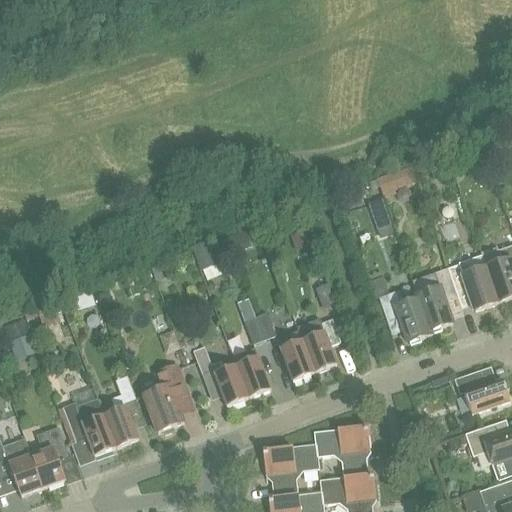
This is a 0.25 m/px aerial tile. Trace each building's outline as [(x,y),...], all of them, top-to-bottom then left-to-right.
[(444,159),(429,163),(435,183),(450,179),(444,159)] [(391,179),(379,183),(385,200),(397,196),(396,192),(391,179)] [(382,201),(368,206),(375,228),(390,223),(382,201)] [(306,232),(290,238),(295,254),(312,247),(306,232)] [(245,235),(229,242),(235,256),(251,249),(245,235)] [(210,247),(208,242),(191,250),(192,254),(195,261),(213,254),(210,247)] [(511,249),(483,260),(486,271),(499,307),(511,301),(511,249)] [(167,263),(151,269),(157,284),(173,278),(167,263)] [(472,276),(468,265),(447,272),(456,295),(467,292),(472,308),(475,315),(499,307),(486,271),(472,276)] [(443,300),(456,295),(447,272),(427,279),(427,280),(412,285),(419,303),(430,335),(453,327),(451,323),(443,300)] [(328,287),(316,292),(323,310),(335,306),(328,287)] [(108,292),(98,296),(102,306),(112,301),(108,292)] [(432,338),(430,335),(419,303),(404,308),(399,294),(379,301),(392,338),(404,334),(408,346),(432,338)] [(76,302),(66,305),(69,315),(79,312),(76,302)] [(60,324),(54,306),(37,312),(44,330),(60,324)] [(253,348),(264,344),(255,321),(252,314),(241,318),(253,348)] [(267,316),(255,321),(264,344),(276,339),(267,316)] [(4,330),(11,347),(31,340),(25,322),(4,330)] [(314,340),(302,344),(315,377),(337,369),(330,350),(341,346),(332,323),(321,327),(319,323),(313,326),(311,332),(314,340)] [(293,385),(315,377),(302,344),(290,349),(287,340),(277,343),(293,385)] [(221,365),(211,368),(205,350),(193,355),(202,378),(213,374),(227,410),(249,402),(236,369),(224,374),(221,365)] [(255,352),(245,355),(233,360),(236,369),(249,402),(271,394),(255,352)] [(191,406),(177,368),(155,377),(161,392),(144,399),(158,437),(161,435),(165,438),(172,435),(173,431),(184,427),(178,411),(191,406)] [(508,382),(503,384),(502,381),(490,385),(486,372),(454,383),(460,398),(464,396),(472,418),(510,405),(505,391),(510,390),(508,382)] [(116,415),(104,419),(117,452),(139,444),(125,407),(136,403),(127,380),(116,384),(121,399),(111,402),(116,415)] [(95,460),(117,452),(104,419),(99,405),(77,413),(76,411),(65,415),(76,446),(87,442),(95,460)] [(511,434),(510,435),(493,441),(489,429),(465,437),(473,460),(487,455),(492,468),(493,468),(499,483),(503,482),(503,481),(511,478),(511,434)] [(41,455),(32,459),(44,492),(65,484),(59,465),(70,461),(59,430),(35,439),(41,455)] [(341,461),(344,481),(344,482),(368,479),(368,478),(366,456),(370,455),(367,430),(314,436),(315,448),(316,448),(318,461),(338,459),(341,461)] [(0,465),(8,463),(0,440),(0,465)] [(458,443),(448,447),(451,454),(461,450),(458,443)] [(320,473),(318,461),(316,448),(315,448),(263,454),(266,479),(271,479),(273,501),(273,502),(298,499),(296,479),(299,475),(320,473)] [(9,467),(16,487),(21,500),(44,492),(32,459),(9,467)] [(373,478),(368,478),(368,479),(344,482),(344,481),(320,484),(321,496),(322,496),(323,509),(324,509),(344,506),(347,509),(347,511),(372,511),(371,503),(376,503),(373,478)] [(511,511),(511,483),(479,495),(485,511),(511,511)] [(273,502),(273,501),(269,502),(269,511),(324,511),(324,509),(323,509),(322,496),(321,496),(298,499),(273,502)]
